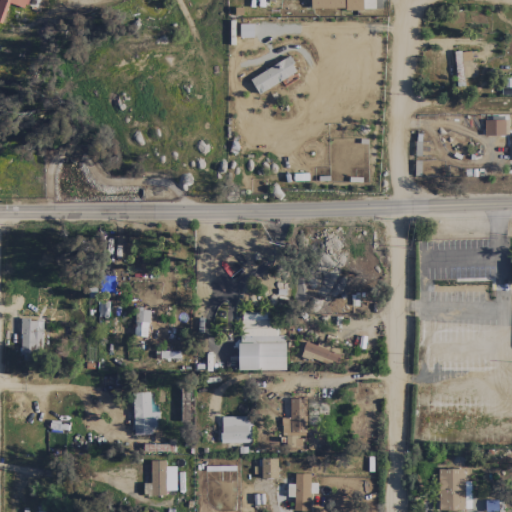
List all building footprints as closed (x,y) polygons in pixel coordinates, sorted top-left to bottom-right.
[(0,0),(0,22),(1,23),(9,3),(23,7),(24,3),(26,3),(27,0),(0,0)] [(310,0),(310,8),(345,7),(345,10),(363,10),(362,0),(310,0)] [(252,37),(253,24),(240,24),(239,37),(252,37)] [(470,51),(460,52),(460,51),(453,51),(456,86),(464,85),(463,77),(472,76),(470,51)] [(288,56),(250,79),(258,94),(295,71),(291,64),(293,63),(288,56)] [(483,119),(483,134),(508,134),(507,120),(483,119)] [(149,310),(142,309),(142,307),(135,306),(133,335),(146,336),(147,322),(149,322),(149,310)] [(241,312),(241,320),(241,335),(239,335),(239,343),(237,343),(238,370),(284,369),(284,342),(284,335),(276,335),(276,312),(241,312)] [(29,318),(20,318),(19,333),(20,333),(19,354),(40,355),(41,332),(35,331),(35,321),(29,320),(29,318)] [(305,341),(302,349),(299,356),(309,360),(310,358),(329,365),(331,361),(336,363),(340,354),(338,354),(341,349),(318,340),(316,345),(305,341)] [(179,350),(155,350),(154,358),(179,358),(179,350)] [(180,421),(189,421),(189,386),(180,386),(180,421)] [(149,391),(131,392),(133,435),(151,434),(150,426),(159,426),(157,412),(150,412),(149,391)] [(289,398),(289,417),(281,417),(280,425),(281,425),(281,435),(285,435),(285,446),(294,446),(301,446),(301,435),(304,435),(304,432),(305,432),(305,398),(289,398)] [(221,416),(221,432),(220,432),(220,439),(220,443),(252,442),(252,423),(248,423),(248,416),(221,416)] [(142,443),(142,451),(174,451),(174,439),(168,439),(168,444),(142,443)] [(257,459),(260,459),(260,458),(277,458),(277,478),(261,478),(260,474),(252,474),(252,466),(257,466),(257,459)] [(150,460),(150,482),(143,483),(143,494),(146,494),(147,496),(150,496),(150,495),(165,495),(164,490),(176,490),(175,466),(164,466),(164,460),(150,460)] [(437,468),(438,509),(447,509),(447,510),(455,510),(455,509),(464,509),(463,468),(437,468)] [(294,473),(294,483),(287,483),(286,497),(293,497),(293,510),(309,511),(309,493),(316,493),(316,483),(309,482),(309,473),(294,473)]
